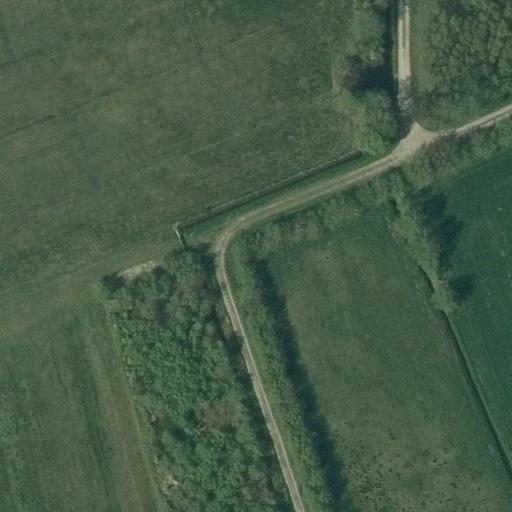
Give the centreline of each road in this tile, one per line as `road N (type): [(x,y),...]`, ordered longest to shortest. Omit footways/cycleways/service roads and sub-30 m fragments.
road 1 (track): [(296,511),(220,285),(223,244),(240,227)]
road 2 (track): [(413,151),(240,227)]
road 3 (track): [(413,151),(406,0)]
